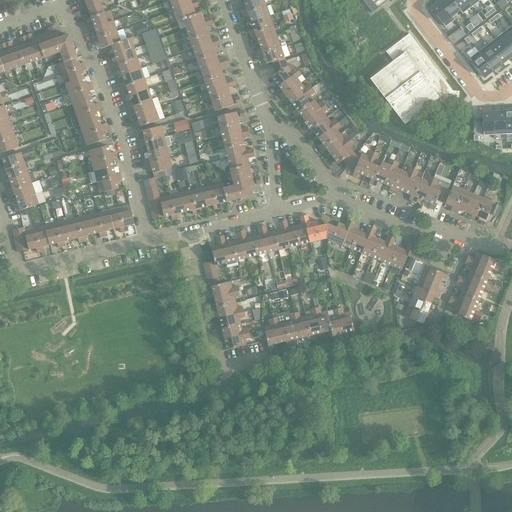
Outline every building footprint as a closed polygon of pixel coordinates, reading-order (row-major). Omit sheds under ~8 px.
[(84,0),(87,5),(85,6),(84,8),(86,11),(88,12),(89,12),(91,18),(104,13),(101,3),(110,0),(84,0)] [(190,0),(174,0),(170,1),(174,12),(192,5),(193,9),(197,7),(194,0),(191,1),(190,0)] [(242,11),(243,14),(266,6),(263,0),(251,0),(244,3),(247,9),(242,11)] [(362,0),(372,13),(377,9),(381,6),(388,0),(362,0)] [(452,0),(441,0),(440,1),(455,20),(452,16),(460,10),(463,14),(452,0)] [(466,0),(452,0),(463,14),(472,7),(466,0)] [(440,1),(431,8),(446,27),(455,20),(440,1)] [(192,5),(174,12),(178,22),(183,20),(196,15),(193,9),(192,5)] [(266,6),(243,14),(244,18),(249,16),(252,23),(270,17),(266,6)] [(104,13),(91,18),(87,20),(88,23),(93,22),(95,28),(113,22),(109,11),(104,13)] [(196,15),(183,20),(186,30),(205,23),(206,27),(209,26),(207,19),(203,20),(201,13),(196,15)] [(249,31),(250,35),(274,27),(270,17),(252,23),(254,30),(249,31)] [(92,36),(94,40),(117,32),(113,22),(95,28),(97,35),(92,36)] [(205,23),(186,30),(190,40),(208,34),(206,27),(205,23)] [(146,24),(139,27),(141,34),(149,32),(146,24)] [(471,24),(466,27),(470,32),(474,28),(472,25),(471,24)] [(274,27),(250,35),(252,39),(257,37),(259,43),(277,37),(274,27)] [(155,30),(149,32),(152,42),(158,40),(155,30)] [(117,32),(94,40),(95,44),(100,42),(102,49),(107,47),(120,42),(117,32)] [(511,41),(504,32),(496,39),(510,58),(511,56),(511,41)] [(48,36),(38,40),(45,58),(61,52),(64,62),(77,58),(75,51),(76,51),(77,49),(76,45),(74,44),(72,45),(69,35),(60,38),(58,33),(52,35),(53,40),(50,42),(48,36)] [(208,34),(190,40),(194,50),(212,44),(213,48),(217,46),(214,39),(211,40),(208,34)] [(393,62),(370,79),(405,125),(428,107),(435,116),(459,99),(459,92),(452,91),(409,34),(386,52),(393,62)] [(256,52),(258,55),(281,47),(277,37),(259,43),(261,50),(256,52)] [(107,47),(108,50),(113,49),(115,55),(134,49),(130,38),(120,42),(107,47)] [(496,39),(487,45),(501,64),(510,58),(496,39)] [(38,40),(28,43),(34,62),(45,58),(38,40)] [(155,48),(156,52),(162,50),(161,48),(158,40),(152,42),(155,48)] [(28,43),(18,47),(24,65),(34,62),(28,43)] [(212,44),(194,50),(197,61),(216,54),(213,48),(212,44)] [(302,44),(294,47),(297,53),(304,51),(303,48),(302,44)] [(487,45),(478,52),(493,71),(501,64),(487,45)] [(18,47),(8,50),(14,69),(24,65),(18,47)] [(281,47),(258,55),(259,59),(264,57),(266,64),(285,58),(281,47)] [(113,64),(114,67),(137,59),(134,49),(115,55),(118,62),(113,64)] [(8,50),(0,53),(0,61),(4,72),(14,69),(8,50)] [(159,62),(166,60),(162,50),(156,52),(159,62)] [(478,52),(470,59),(484,78),(493,71),(478,52)] [(216,54),(197,61),(201,71),(219,64),(220,68),(224,67),(221,59),(218,61),(216,54)] [(58,64),(62,74),(85,66),(84,63),(79,64),(77,58),(64,62),(58,64)] [(137,59),(114,67),(115,71),(120,69),(123,76),(141,69),(137,59)] [(276,74),(268,81),(270,84),(274,81),(279,87),(299,71),(296,67),(291,71),(287,66),(286,62),(273,66),(276,74)] [(219,64),(201,71),(205,81),(223,74),(220,68),(219,64)] [(85,66),(62,74),(66,84),(84,78),(82,72),(87,70),(85,66)] [(120,84),(121,87),(144,79),(141,69),(123,76),(125,82),(120,84)] [(169,70),(162,73),(166,83),(167,83),(173,81),(169,70)] [(299,71),(279,87),(283,92),(279,95),(281,98),(301,83),(297,78),(302,75),(299,71)] [(223,74),(205,81),(208,91),(226,85),(228,88),(231,87),(229,80),(225,81),(223,74)] [(84,78),(66,84),(69,95),(92,87),(91,83),(86,85),(84,78)] [(144,79),(121,87),(123,91),(128,89),(130,96),(148,89),(144,79)] [(173,81),(167,83),(171,93),(177,91),(173,81)] [(301,83),(281,98),(284,101),(288,98),(292,104),(312,88),(309,84),(304,88),(301,83)] [(226,85),(208,91),(212,101),(230,95),(228,88),(226,85)] [(92,87),(69,95),(73,105),(91,98),(89,92),(94,90),(92,87)] [(312,88),(292,104),(296,109),(292,112),(294,115),(314,100),(310,96),(315,92),(312,88)] [(127,104),(129,108),(152,100),(148,89),(130,96),(132,103),(127,104)] [(230,95),(212,101),(216,112),(234,105),(230,95)] [(91,98),(73,105),(77,115),(100,107),(98,103),(94,105),(91,98)] [(152,100),(129,108),(130,111),(135,110),(137,116),(155,110),(152,100)] [(314,100),(294,115),(297,118),(301,115),(305,121),(325,105),(322,102),(317,105),(314,100)] [(53,102),(45,105),(48,112),(56,109),(53,102)] [(325,105),(305,121),(309,126),(305,130),(308,133),(327,118),(323,113),(328,109),(325,105)] [(100,107),(77,115),(80,125),(98,119),(96,112),(101,111),(100,107)] [(155,110),(137,116),(139,123),(135,125),(136,129),(159,120),(155,110)] [(218,117),(220,128),(239,123),(236,112),(218,117)] [(494,112),(483,113),(484,136),(495,135),(494,112)] [(505,112),(494,112),(495,135),(506,134),(505,112)] [(8,116),(0,119),(0,130),(11,127),(8,116)] [(327,118),(308,133),(310,136),(314,133),(318,138),(338,123),(335,119),(331,122),(327,118)] [(98,119),(80,125),(84,135),(107,127),(106,124),(101,125),(98,119)] [(187,120),(177,122),(180,132),(189,129),(187,120)] [(239,123),(220,128),(223,138),(242,134),(242,137),(246,137),(244,129),(241,130),(239,123)] [(338,123),(318,138),(322,144),(318,147),(321,150),(340,135),(337,130),(341,127),(338,123)] [(140,139),(140,143),(164,137),(162,126),(143,131),(145,138),(140,139)] [(0,142),(15,137),(11,127),(0,130),(0,142)] [(107,127),(84,135),(88,146),(106,140),(103,133),(108,131),(107,127)] [(242,134),(223,138),(225,149),(244,144),(242,137),(242,134)] [(340,135),(321,150),(323,153),(327,150),(331,155),(351,140),(348,136),(344,139),(340,135)] [(164,137),(140,143),(141,147),(146,145),(148,152),(167,148),(172,147),(169,136),(164,137)] [(15,137),(0,142),(0,152),(1,154),(19,147),(15,137)] [(351,140),(331,155),(335,161),(331,164),(334,167),(343,161),(348,167),(356,156),(350,147),(354,144),(351,140)] [(244,144),(225,149),(228,159),(247,155),(248,158),(251,158),(249,150),(246,151),(244,144)] [(89,151),(92,162),(116,156),(115,152),(110,153),(108,146),(89,151)] [(145,160),(146,164),(169,158),(167,148),(148,152),(150,159),(145,160)] [(364,176),(374,153),(370,151),(367,156),(362,154),(360,157),(356,156),(348,167),(355,170),(352,176),(356,178),(358,173),(364,176)] [(0,168),(2,172),(25,163),(21,153),(3,159),(5,166),(0,168)] [(374,153),(364,176),(371,179),(369,183),(373,185),(382,162),(376,160),(379,155),(374,153)] [(247,155),(228,159),(230,170),(249,165),(248,158),(247,155)] [(116,156),(92,162),(95,172),(113,168),(112,161),(117,160),(116,156)] [(169,158),(146,164),(146,168),(151,166),(153,174),(160,172),(164,171),(165,171),(171,169),(172,169),(169,158)] [(382,162),(373,185),(376,186),(378,182),(384,184),(394,161),(390,159),(387,165),(382,162)] [(394,161),(384,184),(391,187),(389,192),(392,193),(402,171),(396,168),(399,163),(394,161)] [(25,163),(2,172),(3,175),(8,173),(10,180),(28,174),(25,163)] [(234,186),(225,189),(224,189),(227,202),(234,200),(235,202),(236,203),(240,202),(241,200),(241,199),(251,196),(248,187),(254,185),(249,165),(230,170),(234,186)] [(55,167),(49,169),(51,177),(56,175),(58,174),(56,170),(55,167)] [(402,171),(392,193),(396,195),(398,190),(404,193),(414,169),(410,167),(407,173),(402,171)] [(113,168),(95,172),(97,183),(121,177),(120,173),(115,174),(113,168)] [(186,169),(177,171),(179,178),(188,176),(187,173),(186,169)] [(414,169),(404,193),(411,195),(409,200),(412,202),(422,179),(416,177),(419,171),(414,169)] [(7,188),(9,192),(32,184),(28,174),(10,180),(12,187),(7,188)] [(422,179),(412,202),(416,203),(418,198),(424,201),(434,178),(429,176),(427,181),(422,179)] [(121,177),(97,183),(100,193),(119,189),(117,182),(122,181),(121,177)] [(57,178),(51,181),(53,187),(60,185),(57,178)] [(144,181),(145,186),(156,184),(155,178),(144,181)] [(424,201),(431,204),(429,208),(433,210),(437,200),(442,202),(450,184),(443,181),(441,187),(436,185),(439,179),(434,178),(424,201)] [(223,183),(212,186),(218,209),(222,208),(221,204),(227,202),(224,189),(225,189),(223,183)] [(32,184),(9,192),(10,196),(15,194),(17,200),(35,194),(32,184)] [(156,184),(145,186),(146,192),(157,189),(156,184)] [(212,186),(202,188),(206,207),(213,205),(214,210),(218,209),(212,186)] [(453,186),(446,204),(452,207),(450,211),(454,213),(463,190),(453,186)] [(61,188),(54,191),(57,198),(63,196),(61,188)] [(202,188),(191,191),(197,214),(201,214),(200,209),(206,207),(202,188)] [(157,189),(146,192),(148,198),(159,195),(157,189)] [(463,190),(454,213),(457,214),(459,210),(466,212),(473,194),(463,190)] [(191,191),(181,193),(185,212),(192,210),(193,215),(197,214),(191,191)] [(181,193),(170,196),(176,219),(180,219),(178,214),(185,212),(181,193)] [(35,194),(17,200),(19,207),(15,209),(16,213),(39,204),(35,194)] [(473,194),(466,212),(472,215),(470,220),(474,221),(483,198),(473,194)] [(159,198),(159,195),(148,198),(149,203),(160,200),(159,198)] [(170,196),(159,198),(160,200),(161,206),(163,211),(164,217),(171,215),(172,220),(176,219),(170,196)] [(483,198),(474,221),(477,223),(479,218),(486,221),(493,203),(483,198)] [(149,203),(151,209),(161,206),(160,200),(149,203)] [(130,205),(119,208),(125,232),(128,231),(127,226),(134,224),(130,205)] [(152,214),(163,211),(161,206),(151,209),(152,214)] [(119,208),(108,211),(113,230),(120,228),(121,233),(125,232),(119,208)] [(108,211),(98,213),(104,237),(108,236),(106,231),(113,230),(108,211)] [(152,214),(153,220),(164,217),(163,211),(152,214)] [(98,213),(87,216),(92,235),(99,233),(100,238),(104,237),(98,213)] [(87,216),(77,218),(83,242),(87,241),(85,236),(92,235),(87,216)] [(77,218),(66,221),(71,240),(78,238),(79,243),(83,242),(77,218)] [(302,225),(295,226),(300,245),(310,243),(306,224),(309,223),(308,219),(301,221),(302,225)] [(66,221),(56,223),(62,247),(66,246),(64,241),(71,240),(66,221)] [(316,221),(309,223),(306,224),(310,243),(326,239),(342,245),(349,227),(353,229),(354,225),(347,222),(346,226),(339,223),(336,228),(327,225),(318,227),(316,221)] [(56,223),(45,226),(50,245),(57,243),(58,248),(62,247),(56,223)] [(281,230),(274,232),(279,250),(289,248),(285,229),(288,228),(287,224),(280,226),(281,230)] [(45,226),(35,228),(41,252),(45,251),(43,246),(50,245),(45,226)] [(295,226),(288,228),(285,229),(289,248),(300,245),(295,226)] [(349,227),(342,245),(352,249),(359,232),(353,229),(349,227)] [(13,230),(14,236),(25,233),(24,231),(23,228),(13,230)] [(26,239),(28,244),(29,250),(36,248),(37,253),(41,252),(35,228),(24,231),(25,233),(26,239)] [(260,235),(253,237),(258,255),(268,253),(264,234),(267,233),(266,230),(259,231),(260,235)] [(366,234),(359,232),(352,249),(362,253),(369,236),(373,237),(374,234),(367,231),(366,234)] [(274,232),(267,233),(264,234),(268,253),(279,250),(274,232)] [(25,233),(14,236),(15,241),(26,239),(25,233)] [(239,240),(232,242),(237,261),(247,258),(243,239),(246,238),(245,235),(238,236),(239,240)] [(369,236),(362,253),(372,258),(379,240),(373,237),(369,236)] [(246,238),(243,239),(247,258),(258,255),(253,237),(246,238)] [(26,239),(15,241),(17,247),(28,244),(26,239)] [(385,242),(379,240),(372,258),(382,262),(389,244),(393,245),(394,242),(387,239),(385,242)] [(211,247),(214,261),(215,266),(226,263),(222,244),(225,243),(224,240),(217,242),(218,245),(211,247)] [(232,242),(225,243),(222,244),(226,263),(227,268),(238,265),(237,261),(232,242)] [(28,244),(17,247),(18,253),(29,250),(28,244)] [(389,244),(382,262),(392,266),(399,248),(393,245),(389,244)] [(399,248),(392,266),(402,270),(412,245),(408,244),(405,251),(399,248)] [(211,259),(209,252),(203,253),(204,261),(211,259)] [(475,259),(473,263),(491,270),(496,260),(478,253),(475,259)] [(475,259),(472,258),(469,265),(472,266),(469,273),(487,280),(491,270),(473,263),(475,259)] [(204,264),(205,269),(216,267),(215,266),(214,261),(204,264)] [(425,266),(421,276),(439,284),(442,277),(446,279),(448,275),(425,266)] [(216,267),(205,269),(206,275),(217,273),(216,267)] [(366,272),(362,281),(372,285),(376,276),(366,272)] [(217,273),(206,275),(208,281),(218,279),(217,273)] [(469,273),(467,279),(465,283),(483,290),(487,280),(469,273)] [(421,276),(417,286),(440,295),(441,292),(436,290),(439,284),(421,276)] [(467,279),(463,278),(460,285),(464,286),(461,293),(479,300),(483,290),(465,283),(467,279)] [(218,279),(208,281),(209,287),(220,284),(218,279)] [(220,284),(209,287),(207,288),(208,292),(213,290),(214,297),(239,291),(238,286),(232,288),(231,282),(220,284)] [(396,282),(394,288),(400,291),(403,285),(396,282)] [(384,283),(382,289),(389,292),(392,286),(384,283)] [(417,286),(413,296),(431,304),(433,297),(438,299),(440,295),(417,286)] [(255,287),(245,290),(247,297),(257,295),(255,287)] [(211,305),(212,309),(236,303),(234,297),(240,296),(239,291),(214,297),(216,304),(211,305)] [(458,299),(457,303),(475,310),(479,300),(461,293),(458,299)] [(413,296),(409,306),(431,315),(433,312),(428,310),(431,304),(413,296)] [(458,299),(455,298),(452,305),(455,306),(453,313),(470,320),(475,310),(457,303),(458,299)] [(236,303),(212,309),(213,313),(218,311),(219,318),(244,312),(243,307),(237,309),(236,303)] [(431,315),(409,306),(404,317),(422,324),(425,317),(430,319),(431,315)] [(320,307),(315,308),(321,333),(328,331),(329,336),(332,335),(333,341),(334,341),(327,311),(321,313),(320,307)] [(312,315),(306,317),(312,340),(315,339),(314,334),(321,333),(315,308),(310,310),(312,315)] [(342,308),(337,309),(343,333),(350,332),(351,337),(355,336),(350,312),(343,313),(342,308)] [(327,311),(334,341),(338,340),(337,335),(343,333),(337,309),(333,310),(334,316),(329,317),(327,311)] [(216,326),(217,330),(241,324),(239,318),(245,317),(244,312),(219,318),(221,325),(216,326)] [(295,313),(294,313),(300,338),(307,336),(308,341),(312,340),(306,317),(300,318),(299,312),(295,313)] [(291,320),(285,322),(291,345),(294,345),(293,340),(300,338),(294,313),(289,315),(291,320)] [(278,317),(273,319),(279,343),(286,341),(287,346),(291,345),(285,322),(279,323),(278,317)] [(279,343),(273,319),(268,320),(270,325),(264,327),(269,351),(273,350),(272,345),(279,343)] [(241,324),(217,330),(218,334),(223,332),(225,339),(249,333),(248,328),(242,330),(241,324)] [(249,333),(225,339),(226,346),(221,347),(222,351),(246,345),(245,339),(250,338),(249,333)]
